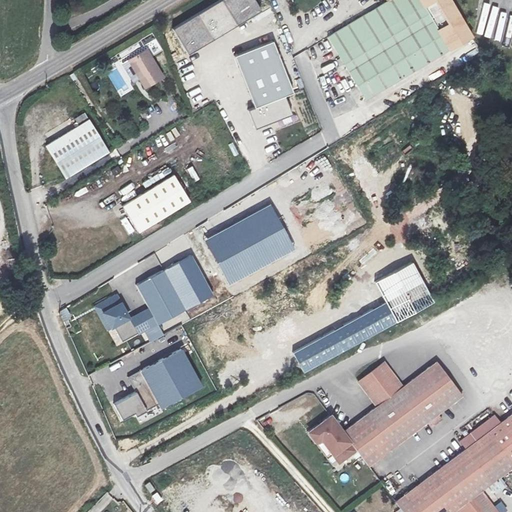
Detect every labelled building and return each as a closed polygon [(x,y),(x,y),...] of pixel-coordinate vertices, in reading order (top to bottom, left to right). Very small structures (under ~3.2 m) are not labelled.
[(262,11),(255,0),(221,0),(173,29),(190,56),(262,11)] [(376,0),(324,31),(370,102),(455,50),(424,0),(376,0)] [(501,0),(487,0),(487,2),(509,11),(511,5),(501,0)] [(151,44),(155,53),(161,50),(157,41),(151,44)] [(275,42),(236,57),(256,110),(287,97),(294,94),(275,42)] [(130,61),(138,78),(143,90),(161,83),(147,53),(130,61)] [(138,78),(130,61),(121,65),(128,83),(138,78)] [(293,115),(287,97),(256,110),(249,112),(257,129),(293,115)] [(78,124),(88,119),(85,112),(75,118),(78,124)] [(86,120),(44,146),(63,178),(106,153),(86,120)] [(172,176),(119,206),(135,235),(188,204),(172,176)] [(188,309),(162,268),(137,283),(156,323),(188,309)] [(59,311),(63,322),(72,318),(67,308),(59,311)] [(162,410),(203,391),(184,350),(128,376),(136,392),(113,403),(122,422),(148,410),(147,408),(159,403),(162,410)] [(326,415),(305,432),(312,441),(317,437),(329,453),(335,462),(352,449),(364,466),(458,395),(433,361),(398,387),(380,362),(355,381),(373,406),(339,432),(326,415)] [(486,422),(493,414),(487,409),(480,416),(486,422)] [(449,511),(451,511),(491,511),(476,492),(511,466),(511,464),(511,414),(391,502),(398,511),(449,511)] [(305,432),(303,433),(310,443),(311,442),(322,458),(329,453),(317,437),(312,441),(305,432)] [(142,483),(147,491),(150,488),(145,481),(142,483)]
